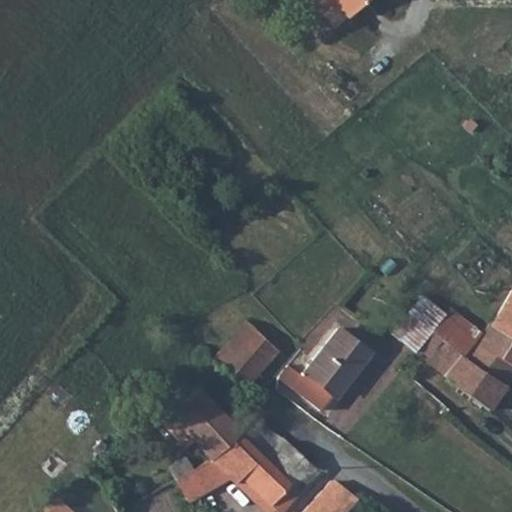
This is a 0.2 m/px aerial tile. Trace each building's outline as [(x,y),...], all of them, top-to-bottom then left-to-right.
[(311,0),(334,27),(345,17),(330,0),(311,0)] [(330,0),(345,17),(365,0),(330,0)] [(483,320),(473,334),(459,353),(430,331),(408,356),(445,390),(465,402),(492,418),(511,383),(511,288),(510,287),(488,321),(483,320)] [(459,353),(473,334),(445,312),(430,331),(459,353)] [(408,356),(430,331),(414,318),(395,344),(408,356)] [(209,367),(242,397),(275,356),(242,329),(209,367)] [(364,356),(336,336),(291,394),(319,414),(333,393),(336,395),(364,356)] [(242,397),(209,367),(190,394),(222,422),(242,397)] [(211,460),(237,436),(222,422),(190,394),(159,432),(181,448),(188,441),(211,460)] [(276,501),(282,495),(292,503),(313,479),(296,464),(285,453),(262,433),(250,447),(237,436),(211,460),(207,464),(237,494),(240,491),(264,511),(283,511),(286,510),(276,501)] [(193,511),(204,503),(196,493),(184,502),(191,511),(193,511)] [(348,511),(327,494),(310,511),(348,511)] [(56,511),(47,503),(38,511),(56,511)]
